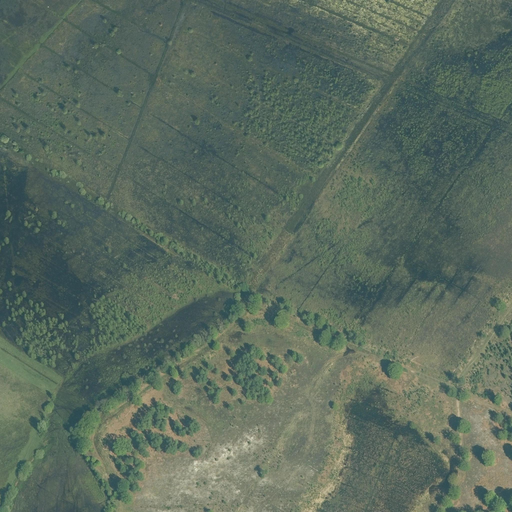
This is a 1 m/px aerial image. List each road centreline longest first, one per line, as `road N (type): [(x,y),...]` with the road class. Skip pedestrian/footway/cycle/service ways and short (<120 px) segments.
road 1 (track): [(511,412),(255,306),(99,420),(96,448),(118,511)]
road 2 (track): [(511,306),(458,382),(461,467),(439,511)]
